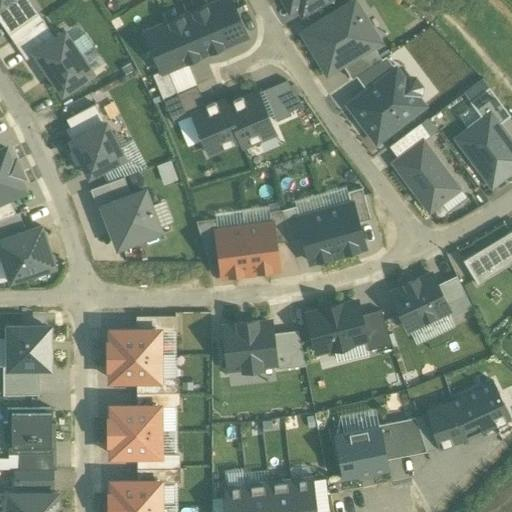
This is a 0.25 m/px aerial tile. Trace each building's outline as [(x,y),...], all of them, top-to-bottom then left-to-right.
[(28,0),(7,0),(0,5),(0,22),(6,31),(36,10),(28,0)] [(224,45),(246,36),(230,0),(221,0),(208,6),(224,45)] [(280,0),(289,15),(299,9),(293,0),(280,0)] [(293,0),(299,9),(304,17),(331,2),(330,0),(293,0)] [(303,33),(327,72),(341,63),(372,45),(377,42),(353,3),(303,33)] [(224,45),(208,6),(187,15),(204,54),(224,45)] [(36,10),(6,31),(11,39),(41,19),(36,10)] [(183,63),(204,54),(187,15),(167,23),(183,63)] [(35,54),(34,53),(55,39),(41,19),(11,39),(25,60),(35,54)] [(77,23),(64,32),(71,42),(84,33),(77,23)] [(167,69),(183,63),(167,23),(145,32),(161,71),(161,72),(167,69)] [(71,42),(64,32),(55,39),(34,53),(35,54),(62,94),(93,73),(91,72),(80,55),(93,46),(84,33),(71,42)] [(372,45),(341,63),(351,79),(356,76),(381,59),(372,45)] [(104,63),(93,46),(80,55),(91,72),(104,63)] [(386,56),(381,59),(356,76),(366,91),(395,70),(386,56)] [(163,99),(175,94),(177,93),(167,69),(161,72),(161,71),(153,74),(163,99)] [(404,81),(395,70),(366,91),(349,105),(376,141),(423,106),(415,95),(419,93),(419,87),(414,79),(408,78),(404,81)] [(483,118),(489,113),(498,124),(510,115),(482,77),(463,91),(483,118)] [(271,110),(276,121),(291,115),(289,111),(303,105),(286,80),(277,83),(286,104),(271,110)] [(257,92),(271,123),(276,121),(271,110),(286,104),(277,83),(257,92)] [(185,117),(191,114),(191,113),(206,107),(205,105),(196,85),(177,93),(175,94),(185,117)] [(271,123),(257,92),(243,98),(242,96),(232,100),(233,102),(225,105),(240,140),(243,146),(275,132),(271,123)] [(173,122),(185,117),(175,94),(163,99),(173,122)] [(206,107),(191,113),(191,114),(208,154),(240,140),(225,105),(223,100),(216,103),(215,101),(205,105),(206,107)] [(65,130),(71,141),(105,123),(95,105),(66,120),(70,128),(65,130)] [(491,185),(511,169),(511,143),(498,124),(489,113),(483,118),(468,129),(476,140),(464,149),(491,185)] [(79,159),(88,177),(100,171),(124,158),(118,146),(120,145),(114,133),(111,135),(105,123),(71,141),(70,141),(73,147),(65,151),(72,163),(79,159)] [(399,159),(422,142),(427,138),(417,125),(389,146),(399,159)] [(464,149),(476,140),(468,129),(456,138),(464,149)] [(132,139),(120,145),(118,146),(124,158),(100,171),(107,183),(123,177),(147,168),(132,139)] [(458,189),(422,142),(399,159),(394,163),(429,211),(458,189)] [(0,199),(7,196),(24,189),(18,176),(21,175),(14,160),(11,162),(5,148),(0,150),(0,199)] [(103,208),(103,207),(131,196),(123,177),(107,183),(90,190),(98,210),(103,208)] [(357,222),(370,219),(361,188),(347,192),(350,203),(352,203),(357,222)] [(103,208),(117,246),(159,231),(158,228),(149,206),(144,192),(131,196),(103,207),(103,208)] [(0,219),(16,214),(7,196),(0,199),(0,219)] [(165,200),(149,206),(158,228),(173,223),(165,200)] [(356,249),(364,247),(357,222),(352,203),(325,210),(337,256),(356,251),(356,249)] [(299,217),(296,206),(282,210),(290,241),(303,237),(298,218),(299,217)] [(290,241),(282,210),(269,212),(270,223),(271,223),(274,243),(290,241)] [(337,256),(325,210),(298,218),(303,237),(310,262),(318,260),(319,262),(337,256)] [(0,239),(25,231),(19,213),(16,214),(0,219),(0,239)] [(217,230),(216,219),(196,221),(204,252),(219,250),(216,230),(217,230)] [(274,243),(271,223),(270,223),(244,227),(250,274),(269,271),(269,270),(278,269),(274,243)] [(10,281),(54,266),(41,226),(25,231),(0,239),(0,251),(3,260),(9,279),(10,281)] [(250,274),(244,227),(216,230),(219,250),(222,276),(231,274),(231,277),(250,274)] [(511,229),(462,260),(477,285),(479,284),(477,281),(498,268),(497,266),(511,256),(511,229)] [(477,281),(479,284),(508,266),(511,270),(511,256),(497,266),(498,268),(477,281)] [(0,282),(9,279),(3,260),(0,260),(0,282)] [(391,293),(408,329),(447,311),(448,310),(436,284),(431,274),(417,281),(416,279),(404,285),(405,286),(391,293)] [(436,284),(448,310),(447,311),(450,318),(471,308),(456,275),(436,284)] [(307,315),(316,351),(333,347),(334,349),(349,345),(348,343),(364,339),(366,338),(360,315),(356,303),(339,307),(339,304),(323,308),(324,311),(307,315)] [(360,315),(366,338),(364,339),(367,351),(391,344),(380,310),(360,315)] [(223,328),(227,368),(243,366),(243,370),(260,368),(260,364),(274,363),(275,362),(272,334),(271,323),(255,325),(255,320),(238,322),(238,327),(223,328)] [(48,341),(48,327),(8,328),(9,368),(39,367),(49,367),(49,354),(50,354),(50,341),(48,341)] [(106,355),(161,355),(161,327),(106,327),(106,355)] [(297,331),(272,334),(275,362),(274,363),(275,369),(305,366),(297,331)] [(161,355),(106,355),(106,382),(161,382),(161,355)] [(2,396),(39,395),(39,367),(9,368),(9,366),(2,366),(2,396)] [(493,381),(453,400),(467,440),(511,419),(493,381)] [(453,400),(425,409),(438,449),(467,440),(453,400)] [(107,430),(162,430),(162,403),(107,403),(107,430)] [(51,454),(51,448),(51,423),(51,408),(7,408),(7,422),(3,422),(3,442),(8,442),(8,454),(19,454),(51,454)] [(379,427),(380,427),(386,459),(427,452),(415,418),(378,425),(379,427)] [(342,480),(389,471),(386,459),(380,427),(379,427),(333,436),(342,480)] [(162,430),(107,430),(107,458),(162,457),(162,430)] [(19,454),(20,470),(51,470),(56,470),(56,468),(51,468),(51,454),(19,454)] [(51,470),(20,470),(15,470),(16,488),(51,488),(51,470)] [(268,482),(271,511),(316,511),(313,477),(268,482)] [(108,506),(163,506),(163,478),(107,478),(108,506)] [(233,486),(223,487),(225,511),(271,511),(268,482),(233,486)] [(59,511),(60,509),(57,509),(56,493),(51,493),(51,488),(16,488),(16,493),(9,493),(9,511),(59,511)]
